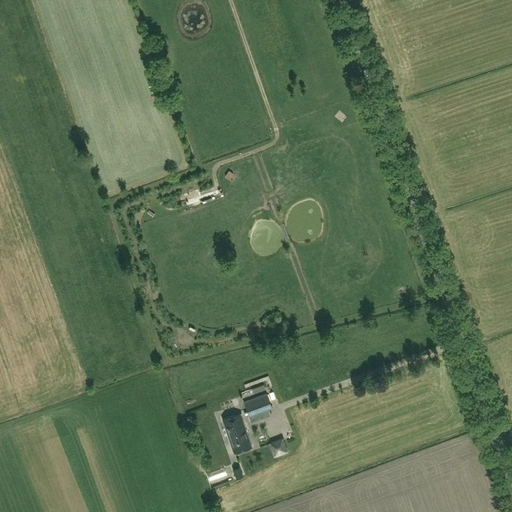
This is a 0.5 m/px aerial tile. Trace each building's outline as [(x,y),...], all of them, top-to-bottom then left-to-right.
[(267,395),(244,404),(248,416),(272,407),(267,395)] [(234,453),(251,447),(240,414),(223,420),(234,453)] [(283,437),(268,442),(273,457),(288,452),(283,437)] [(239,467),(233,469),(236,478),(242,476),(239,467)] [(213,482),(231,476),(229,472),(211,478),(213,482)]
